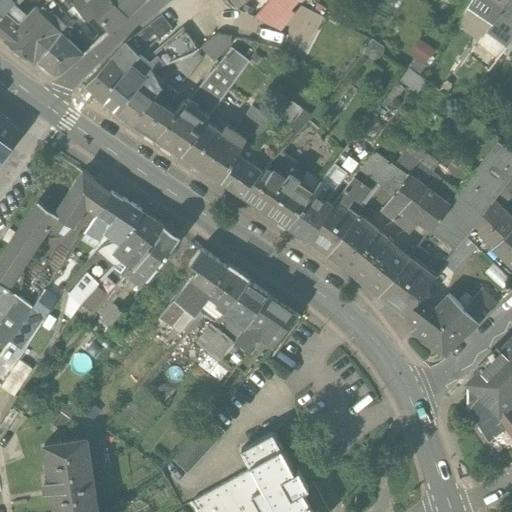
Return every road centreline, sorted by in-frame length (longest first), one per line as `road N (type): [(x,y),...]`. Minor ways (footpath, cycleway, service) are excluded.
road 1 (tertiary): [(51,110),(328,300),(388,362),(409,402)]
road 2 (residential): [(166,0),(102,52),(51,110)]
road 3 (residential): [(409,402),(511,314)]
